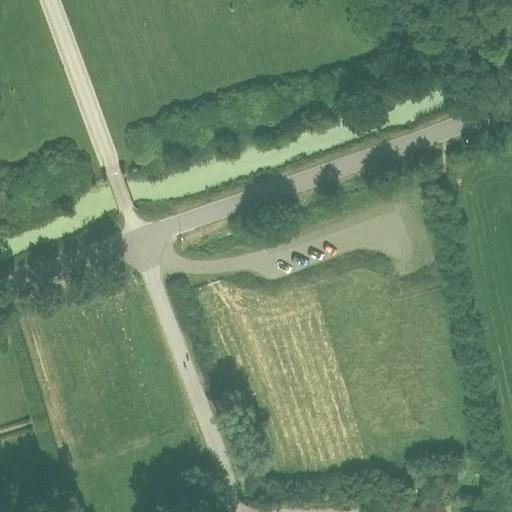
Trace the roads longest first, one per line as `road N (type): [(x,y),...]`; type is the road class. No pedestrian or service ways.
road 1 (unclassified): [(137,239),(511,105)]
road 2 (unclassified): [(232,511),(137,239)]
road 3 (unclassified): [(0,287),(137,239)]
